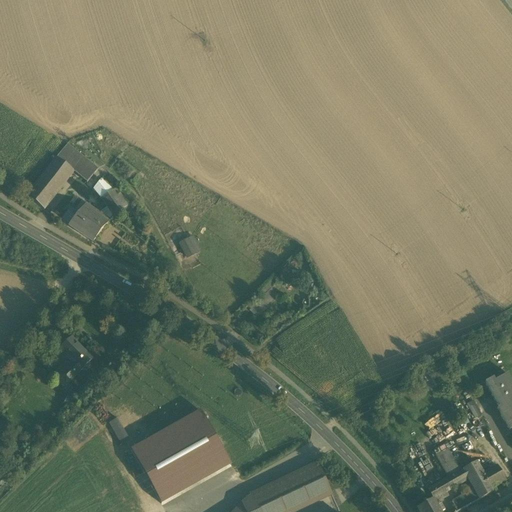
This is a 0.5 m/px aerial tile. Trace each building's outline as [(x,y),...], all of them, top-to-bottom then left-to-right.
[(67,145),(63,150),(93,175),(98,170),(67,145)] [(63,150),(57,158),(73,172),(87,183),(93,176),(94,176),(94,175),(93,175),(63,150)] [(44,209),(73,172),(57,158),(27,196),(44,209)] [(101,199),(113,192),(100,180),(100,181),(100,182),(93,189),(101,199)] [(107,207),(113,216),(123,209),(117,198),(120,196),(116,190),(113,192),(101,199),(107,207)] [(117,198),(123,209),(127,207),(120,196),(117,198)] [(92,243),(109,222),(106,219),(98,214),(97,213),(85,205),(68,227),(76,232),(92,243)] [(108,216),(111,219),(113,216),(107,207),(98,214),(106,219),(108,216)] [(193,237),(187,240),(195,255),(200,252),(193,237)] [(180,244),(187,259),(195,255),(187,240),(180,244)] [(254,316),(257,319),(270,305),(270,306),(274,302),(279,297),(272,289),(275,286),(274,285),(275,283),(272,280),(262,291),(265,294),(249,311),(254,316)] [(30,333),(39,342),(48,334),(39,325),(30,333)] [(51,341),(60,350),(71,339),(62,330),(51,341)] [(90,368),(88,364),(92,360),(71,339),(60,350),(65,355),(68,352),(73,357),(72,359),(72,361),(73,362),(72,363),(69,366),(57,377),(66,386),(68,384),(81,371),(86,373),(90,368)] [(54,374),(57,377),(69,366),(66,362),(54,374)] [(484,383),(499,408),(502,413),(511,430),(511,382),(507,374),(494,381),(493,378),(484,383)] [(66,386),(57,377),(55,380),(63,389),(66,386)] [(66,386),(63,389),(68,394),(73,389),(68,384),(66,386)] [(75,401),(67,397),(63,406),(71,410),(75,401)] [(200,412),(130,451),(161,505),(231,465),(200,412)] [(511,430),(502,413),(499,414),(509,431),(511,430)] [(446,493),(468,480),(462,470),(458,463),(458,462),(455,464),(447,451),(448,450),(447,450),(435,457),(448,479),(427,491),(433,500),(435,504),(448,497),(446,493)] [(493,493),(491,489),(483,474),(476,463),(464,470),(463,470),(462,470),(468,480),(471,486),(480,501),(493,493)] [(316,465),(251,496),(258,511),(286,511),(329,492),(316,465)] [(497,466),(483,474),(491,489),(505,481),(497,466)] [(0,476),(0,478),(6,484),(12,479),(5,472),(0,476)] [(457,511),(459,511),(480,501),(471,486),(465,490),(468,493),(452,502),(457,511)] [(329,492),(286,511),(298,511),(331,497),(329,492)] [(258,511),(251,496),(241,503),(233,511),(258,511)] [(437,508),(435,504),(433,500),(416,510),(417,511),(443,511),(444,511),(441,505),(437,508)]
